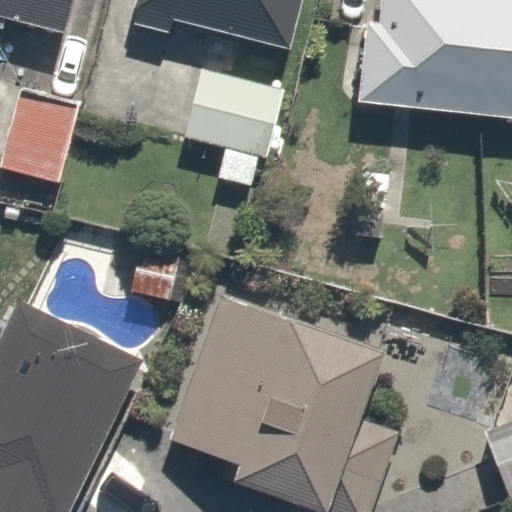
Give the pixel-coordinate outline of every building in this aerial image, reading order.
[(0,0),(0,20),(64,32),(69,0),(0,0)] [(308,0),(118,0),(116,13),(296,55),(308,0)] [(359,13),(350,108),(511,122),(511,0),(377,0),(376,14),(359,13)] [(0,169),(52,189),(78,122),(144,148),(177,62),(93,30),(68,97),(25,81),(0,148),(0,169)] [(174,145),(214,151),(209,185),(251,192),(257,158),(276,161),(288,87),(186,71),(174,145)] [(185,253),(107,239),(97,291),(176,306),(185,253)] [(375,362),(224,298),(165,436),(241,468),(234,484),(301,511),(359,511),(388,445),(347,428),(375,362)] [(66,511),(135,366),(9,308),(0,327),(0,511),(66,511)] [(511,418),(478,430),(503,503),(511,499),(511,418)]
